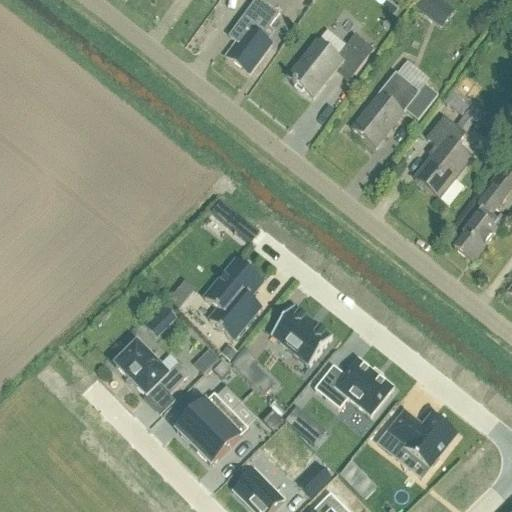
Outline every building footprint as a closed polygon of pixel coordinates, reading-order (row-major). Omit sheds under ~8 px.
[(423,0),(414,13),(430,24),(443,7),(433,0),(423,0)] [(227,63),(250,79),(272,49),(262,42),(278,20),(257,4),(229,43),(237,49),(227,63)] [(351,84),(367,63),(374,55),(355,40),(336,64),(316,48),(288,84),(313,105),(338,74),(351,84)] [(420,98),(395,79),(378,100),(379,101),(352,135),(376,154),(406,116),(418,126),(438,100),(425,91),(420,98)] [(441,107),(457,120),(467,108),(452,94),(441,107)] [(444,123),(427,145),(439,154),(414,185),(440,205),(471,165),(456,153),(466,140),(464,139),(481,117),(471,110),(455,132),(444,123)] [(472,268),(503,228),(492,220),(507,201),(511,193),(511,174),(505,169),(498,178),(490,189),(493,191),(478,210),(481,213),(461,239),(463,240),(453,253),(472,268)] [(239,223),(231,233),(250,248),(258,238),(239,223)] [(261,313),(250,303),(263,288),(237,266),(205,305),(218,317),(210,327),(233,346),(261,313)] [(184,309),(175,302),(171,307),(180,314),(184,309)] [(158,307),(137,327),(151,342),(172,322),(158,307)] [(294,314),(272,342),(310,373),(332,344),(318,333),(308,325),(294,314)] [(159,391),(170,401),(190,381),(179,370),(167,381),(137,351),(116,372),(147,403),(159,391)] [(240,353),(226,367),(258,401),(273,386),(240,353)] [(211,355),(196,371),(204,379),(220,364),(211,355)] [(334,373),(315,396),(340,416),(348,405),(370,422),(371,423),(371,422),(393,395),(393,396),(394,395),(393,394),(392,394),(359,367),(358,366),(357,367),(358,367),(346,382),(334,373)] [(222,368),(214,376),(222,384),(230,376),(222,368)] [(210,378),(202,388),(214,398),(222,388),(210,378)] [(177,437),(194,455),(232,418),(214,400),(177,437)] [(232,418),(194,455),(211,472),(249,436),(232,418)] [(429,476),(457,441),(432,422),(422,434),(418,431),(418,430),(405,419),(379,451),(392,461),(402,448),(407,453),(405,456),(429,476)] [(319,472),(299,491),(312,504),(332,485),(319,472)] [(233,498),(247,511),(278,511),(284,506),(255,476),(233,498)] [(340,511),(331,502),(321,511),(340,511)]
